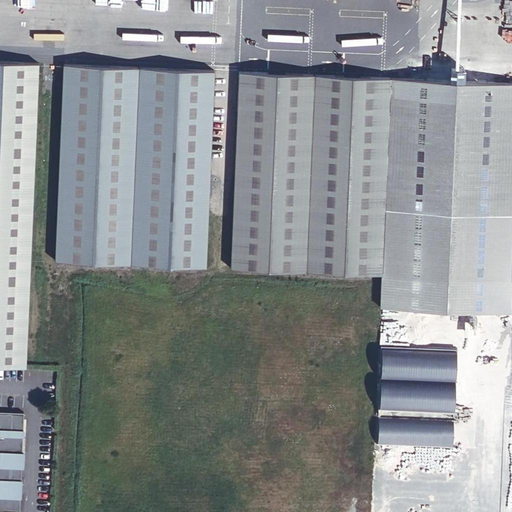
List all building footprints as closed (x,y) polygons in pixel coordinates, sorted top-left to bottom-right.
[(0,60),(0,365),(23,367),(35,62),(0,60)] [(59,63),(53,261),(202,267),(210,70),(59,63)] [(236,71),(228,268),(378,274),(386,77),(236,71)] [(378,292),(377,306),(507,311),(508,294),(508,279),(511,279),(511,82),(386,77),(378,274),(379,274),(378,292)] [(455,413),(458,349),(381,346),(378,409),(455,413)] [(0,409),(0,508),(18,509),(22,410),(0,409)] [(455,447),(456,420),(378,417),(377,444),(455,447)]
